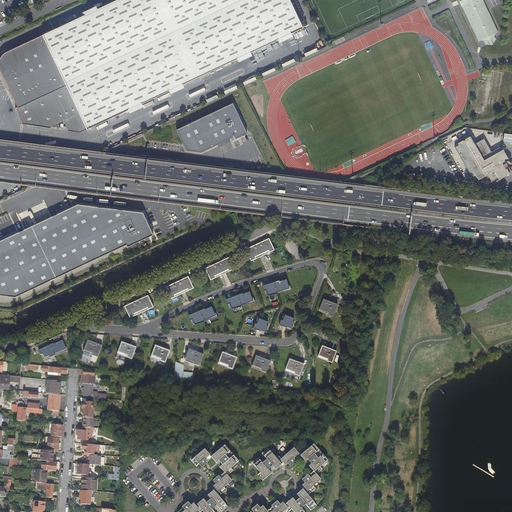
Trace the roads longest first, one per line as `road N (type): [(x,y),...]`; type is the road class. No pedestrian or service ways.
road 1 (motorway): [(511,213),(0,150)]
road 2 (motorway): [(0,168),(511,231)]
road 3 (residential): [(138,331),(293,339),(322,274),(321,264),(307,263)]
road 4 (residential): [(60,324),(279,223)]
road 5 (residential): [(138,331),(200,299),(307,263)]
road 6 (residential): [(73,369),(61,511)]
